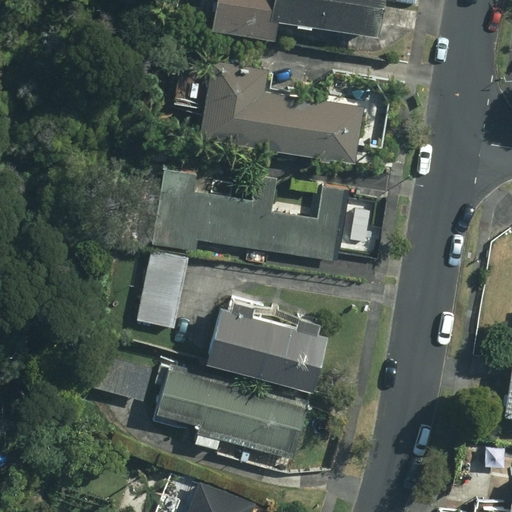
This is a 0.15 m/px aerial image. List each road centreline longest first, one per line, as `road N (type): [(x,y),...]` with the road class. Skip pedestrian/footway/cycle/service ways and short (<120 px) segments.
road 1 (residential): [(454,130),(379,511)]
road 2 (residential): [(475,0),(454,130)]
